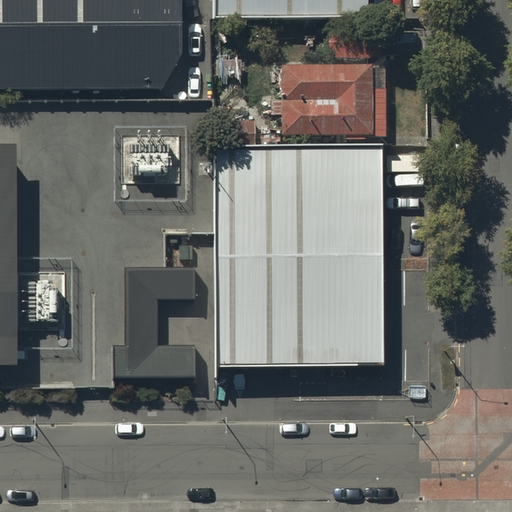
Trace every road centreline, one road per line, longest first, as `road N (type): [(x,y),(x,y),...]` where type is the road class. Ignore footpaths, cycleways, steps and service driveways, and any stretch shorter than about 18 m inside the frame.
road 1 (residential): [(0,466),(498,462)]
road 2 (residential): [(494,0),(498,462)]
